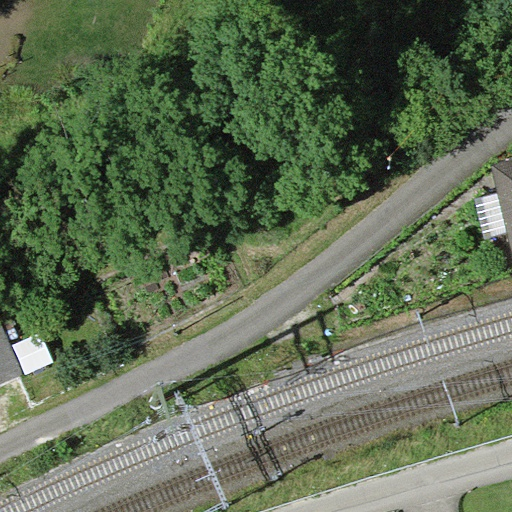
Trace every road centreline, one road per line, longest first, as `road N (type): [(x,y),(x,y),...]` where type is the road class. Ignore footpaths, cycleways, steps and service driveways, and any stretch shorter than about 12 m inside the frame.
road 1 (residential): [(511,122),(231,340),(0,457)]
road 2 (residential): [(325,511),(511,456)]
